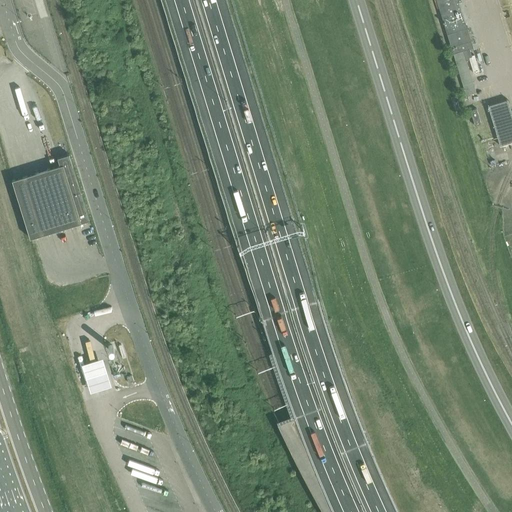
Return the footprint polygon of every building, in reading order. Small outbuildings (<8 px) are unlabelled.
[(436,0),(453,54),(473,48),(458,0),(436,0)] [(463,51),(453,54),(466,95),(476,92),(463,51)] [(511,114),(507,100),(487,106),(500,146),(511,142),(511,114)] [(476,108),(470,110),(474,126),(481,124),(476,108)] [(14,179),(12,180),(30,238),(32,237),(64,228),(89,220),(69,154),(57,157),(60,165),(45,170),(14,179)] [(112,387),(103,359),(82,365),(90,394),(112,387)] [(151,423),(152,417),(134,412),(132,418),(151,423)]
